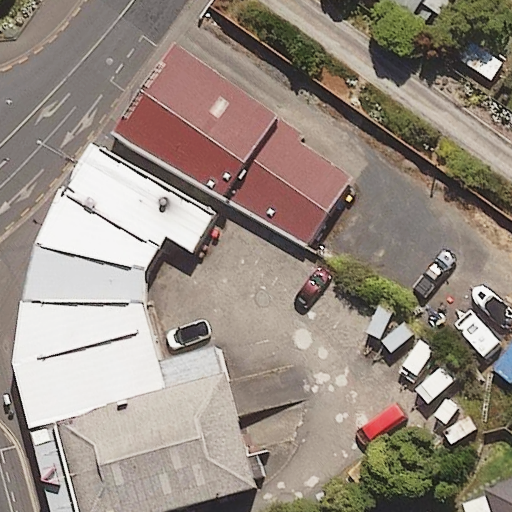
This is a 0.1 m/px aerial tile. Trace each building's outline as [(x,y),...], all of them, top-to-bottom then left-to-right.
[(381,0),(414,22),(422,9),(442,23),(457,0),(381,0)] [(332,249),(383,168),(183,41),(132,121),(332,249)] [(39,330),(50,400),(79,511),(139,511),(261,480),(253,449),(228,353),(181,359),(166,322),(161,293),(185,238),(220,243),(229,203),(102,144),(52,236),(39,330)] [(511,243),(451,197),(437,214),(493,256),(473,282),(511,312),(511,243)] [(511,511),(511,487),(470,501),(472,511),(511,511)]
